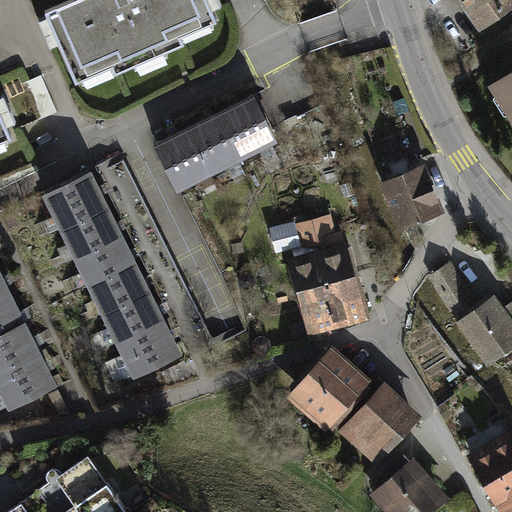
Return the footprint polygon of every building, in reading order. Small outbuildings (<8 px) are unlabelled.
[(208,0),(66,0),(45,9),(47,14),(59,43),(76,81),(82,78),(79,71),(109,58),(113,69),(114,72),(121,69),(118,62),(175,37),(178,44),(184,42),(183,39),(178,28),(207,15),(210,22),(212,21),(217,19),(212,8),(208,0)] [(208,0),(212,8),(221,4),(219,0),(208,0)] [(456,0),(463,9),(470,4),(483,24),(511,3),(511,2),(510,0),(456,0)] [(59,43),(47,14),(37,18),(50,47),(59,43)] [(178,28),(183,39),(214,26),(212,21),(210,22),(207,15),(178,28)] [(118,62),(121,69),(133,64),(135,68),(167,54),(166,49),(178,44),(175,37),(118,62)] [(109,58),(79,71),(82,78),(84,82),(113,69),(109,58)] [(511,72),(498,81),(511,104),(511,111),(510,113),(511,116),(511,72)] [(57,111),(41,75),(23,83),(39,119),(43,117),(57,111)] [(0,96),(0,109),(6,124),(16,120),(5,94),(0,96)] [(218,112),(240,156),(274,139),(252,95),(218,112)] [(399,99),(390,102),(394,115),(404,112),(399,99)] [(0,109),(0,132),(2,131),(5,138),(7,138),(11,136),(6,124),(0,109)] [(240,156),(218,112),(191,125),(213,170),(240,156)] [(213,170),(191,125),(157,143),(165,159),(162,160),(168,172),(171,171),(179,187),(213,170)] [(0,145),(8,142),(7,138),(5,138),(2,131),(0,132),(0,145)] [(396,177),(385,182),(402,224),(440,209),(420,160),(409,165),(406,158),(391,164),(396,177)] [(217,345),(123,159),(98,171),(191,358),(217,345)] [(62,228),(107,206),(90,172),(74,180),(72,177),(60,183),(62,186),(45,194),(62,228)] [(107,206),(62,228),(76,256),(121,234),(107,206)] [(300,287),(352,274),(346,249),(344,250),(341,235),(335,237),(329,217),(295,226),(294,221),(270,228),(276,252),(292,247),(296,262),(293,263),(300,287)] [(121,234),(76,256),(89,284),(135,262),(121,234)] [(135,262),(89,284),(104,312),(148,289),(135,262)] [(477,303),(452,265),(433,276),(454,308),(452,309),(488,358),(511,340),(511,325),(494,300),(478,311),(474,305),(477,303)] [(0,302),(11,297),(0,273),(0,302)] [(352,274),(300,287),(305,309),(358,295),(352,274)] [(148,289),(104,312),(117,339),(162,317),(148,289)] [(358,295),(305,309),(311,330),(313,329),(315,339),(331,335),(329,325),(363,317),(358,295)] [(0,334),(25,323),(11,297),(0,302),(0,334)] [(162,317),(117,339),(134,373),(179,351),(162,317)] [(0,367),(37,349),(25,323),(0,334),(0,367)] [(37,349),(0,367),(0,385),(10,405),(54,383),(37,349)] [(312,402),(305,410),(325,427),(363,386),(326,353),(295,388),(312,402)] [(415,419),(380,387),(342,428),(377,460),(415,419)] [(497,500),(511,490),(511,437),(473,460),(497,500)] [(410,461),(404,454),(383,472),(390,480),(378,491),(396,511),(424,511),(442,497),(412,460),(410,461)] [(47,511),(88,511),(115,494),(88,455),(62,473),(60,469),(56,468),(52,468),(50,469),(47,472),(46,475),(47,479),(48,482),(34,492),(47,511)] [(511,511),(511,490),(497,500),(504,511),(511,511)] [(127,511),(117,497),(119,496),(117,492),(115,494),(88,511),(127,511)]
